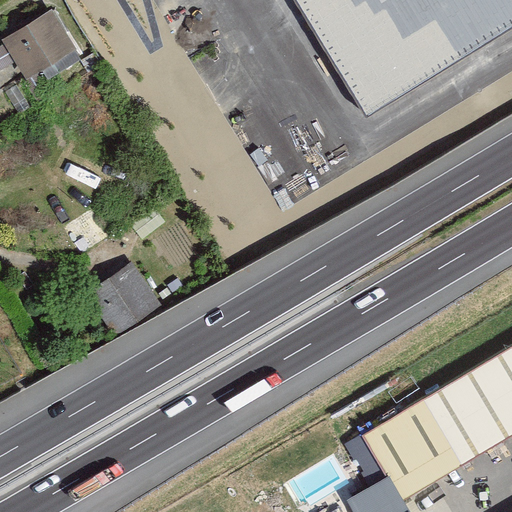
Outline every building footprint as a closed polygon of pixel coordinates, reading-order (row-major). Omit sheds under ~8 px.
[(511,0),(297,0),(371,123),(511,33),(511,0)] [(0,70),(10,65),(22,85),(38,76),(43,85),(77,66),(47,15),(0,42),(0,70)] [(133,259),(89,290),(119,332),(162,301),(133,259)] [(511,346),(361,437),(396,501),(511,433),(511,346)] [(346,511),(396,511),(378,481),(341,503),(346,511)]
